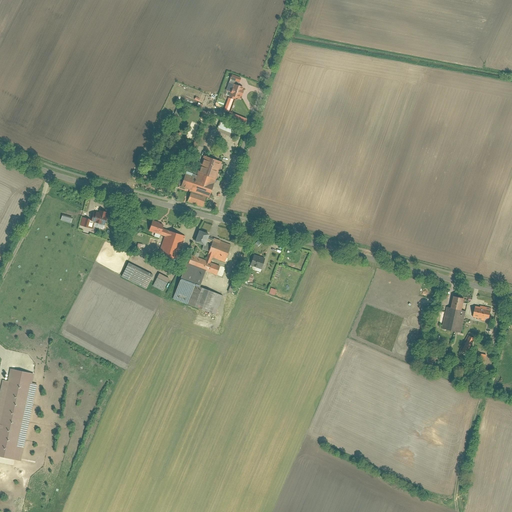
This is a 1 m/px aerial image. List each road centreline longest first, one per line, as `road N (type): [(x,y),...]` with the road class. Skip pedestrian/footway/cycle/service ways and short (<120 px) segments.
road 1 (tertiary): [(511,294),(214,216)]
road 2 (unclassified): [(214,216),(291,0)]
road 3 (tertiary): [(214,216),(0,150)]
